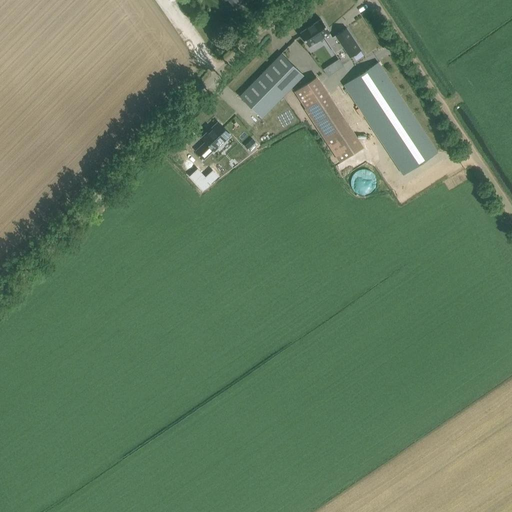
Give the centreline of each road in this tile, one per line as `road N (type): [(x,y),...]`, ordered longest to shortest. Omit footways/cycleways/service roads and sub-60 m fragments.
road 1 (unclassified): [(0,291),(292,0)]
road 2 (unclassified): [(511,229),(361,0)]
